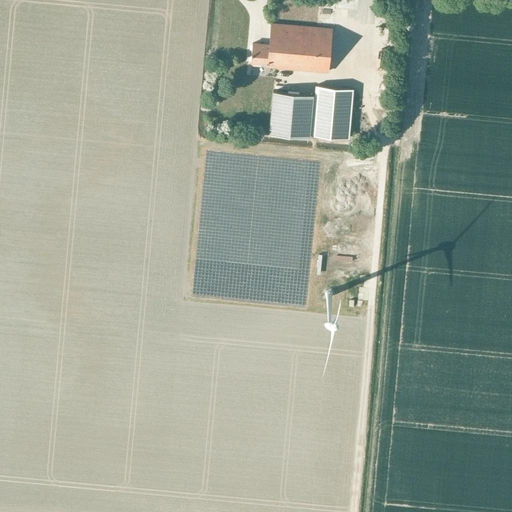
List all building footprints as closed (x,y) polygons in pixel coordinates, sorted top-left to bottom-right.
[(251,64),(329,71),(333,29),(276,24),(274,46),(253,44),(251,64)] [(369,27),(370,37),(378,37),(377,26),(369,27)] [(364,93),(370,90),(367,84),(362,86),(364,93)] [(354,88),(327,86),(315,85),(312,134),(350,135),(354,88)] [(273,90),(269,130),(310,134),(313,93),(273,90)]
